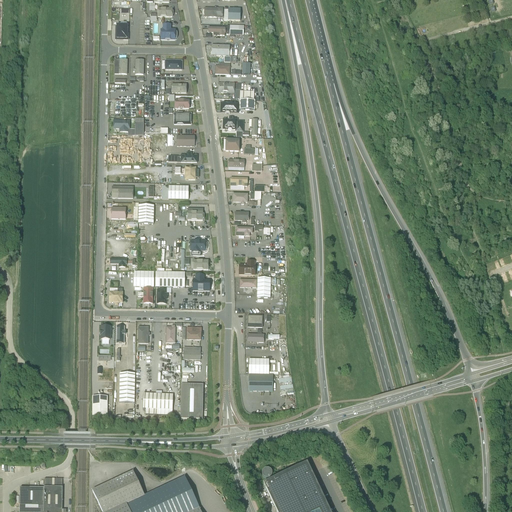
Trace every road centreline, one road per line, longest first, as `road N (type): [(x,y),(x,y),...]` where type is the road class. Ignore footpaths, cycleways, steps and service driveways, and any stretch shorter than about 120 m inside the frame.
road 1 (motorway): [(288,0),(422,511)]
road 2 (motorway): [(442,511),(329,84)]
road 3 (motorway): [(286,0),(317,216),(329,418)]
road 4 (residential): [(227,315),(106,312),(97,305),(103,49)]
road 5 (motorway): [(471,378),(429,272),(329,84)]
road 6 (unclassified): [(7,511),(14,482),(67,462),(72,421),(64,396),(9,346),(9,292),(0,273)]
road 7 (track): [(22,0),(16,285),(9,292)]
road 8 (residential): [(227,315),(199,51)]
road 9 (secondary): [(329,418),(471,378)]
road 10 (motorway): [(485,511),(471,378)]
